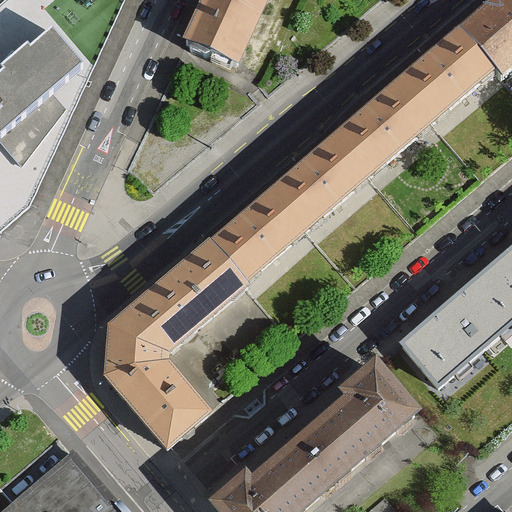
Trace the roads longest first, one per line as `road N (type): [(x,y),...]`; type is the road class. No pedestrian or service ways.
road 1 (secondary): [(441,0),(74,303)]
road 2 (residential): [(161,507),(511,204)]
road 3 (residential): [(166,0),(65,217),(44,283)]
road 4 (residential): [(161,507),(54,364)]
